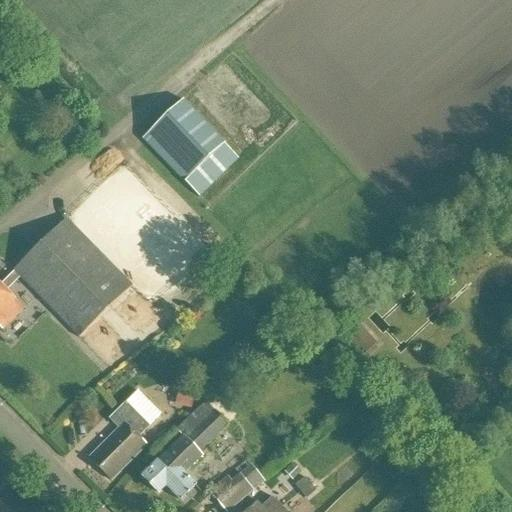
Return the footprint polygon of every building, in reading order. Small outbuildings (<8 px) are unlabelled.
[(238,161),(202,122),(183,102),(142,140),(197,199),(238,161)] [(79,339),(132,288),(66,221),(14,272),(15,274),(0,288),(0,287),(0,329),(2,331),(23,311),(6,293),(20,279),(79,339)] [(343,341),(361,360),(376,345),(358,327),(343,341)] [(175,407),(191,410),(194,395),(178,392),(175,407)] [(119,431),(89,460),(111,483),(147,447),(139,439),(150,429),(126,405),(109,421),(119,431)] [(199,455),(228,426),(207,405),(177,433),(183,439),(142,479),(158,496),(166,488),(180,502),(195,488),(184,476),(203,458),(199,455)] [(401,456),(385,470),(399,485),(414,470),(401,456)] [(293,465),(284,474),(293,482),(302,473),(293,465)] [(253,468),(215,500),(224,511),(233,511),(266,485),(253,468)] [(295,488),(300,495),(311,486),(305,480),(295,488)] [(311,486),(300,495),(305,501),(316,492),(311,486)] [(257,504),(248,511),(280,511),(282,510),(272,500),(262,509),(257,504)]
